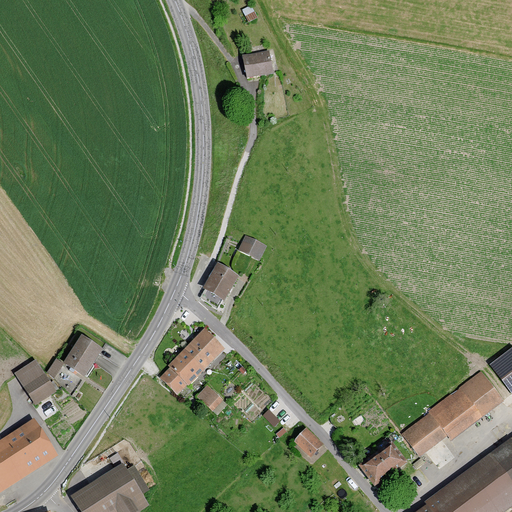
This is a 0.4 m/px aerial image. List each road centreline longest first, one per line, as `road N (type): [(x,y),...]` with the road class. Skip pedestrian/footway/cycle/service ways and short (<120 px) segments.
road 1 (unclassified): [(177,287),(334,447),(385,511)]
road 2 (secondary): [(177,287),(203,158),(199,87),(174,0)]
road 3 (secondary): [(44,491),(177,287)]
road 4 (track): [(189,298),(212,258),(247,152)]
